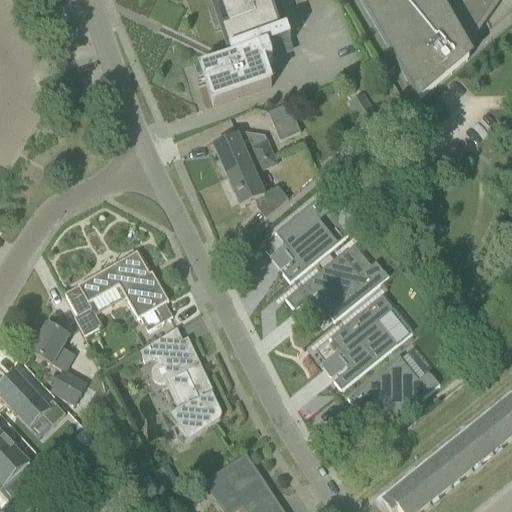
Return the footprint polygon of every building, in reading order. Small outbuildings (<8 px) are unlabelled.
[(268,0),(210,0),(215,14),(222,11),(229,30),(221,32),(232,63),(210,71),(215,84),(205,87),(212,110),(271,89),(263,67),(272,63),(269,52),(284,47),(268,0)] [(470,46),(471,45),(469,42),(475,32),(498,0),(358,0),(414,95),(455,59),(456,60),(457,59),(455,57),(469,45),(470,46)] [(363,98),(349,106),(358,121),(371,113),(363,98)] [(300,135),(288,107),(268,116),(279,144),(300,135)] [(213,148),(227,179),(250,169),(254,167),(241,136),(213,148)] [(273,159),(266,142),(249,150),(256,166),(273,159)] [(277,168),(273,159),(256,166),(260,175),(277,168)] [(250,169),(227,179),(240,211),(259,202),(262,207),(256,211),(265,222),(288,203),(277,189),(262,196),(250,169)] [(318,202),(274,237),(275,238),(276,237),(285,247),(289,253),(286,255),(285,255),(284,256),(291,265),(292,265),(292,264),(294,267),(282,277),(289,287),(338,247),(337,246),(319,223),(328,215),(327,213),(318,202)] [(139,254),(64,297),(74,315),(77,319),(77,320),(74,321),(85,341),(103,330),(96,319),(92,312),(92,311),(89,306),(118,289),(138,322),(151,315),(155,312),(165,307),(168,305),(139,254)] [(342,257),(285,303),(292,313),(308,300),(310,303),(317,313),(318,312),(317,311),(321,309),(325,314),(333,324),(332,325),(333,326),(388,281),(384,275),(383,275),(375,266),(371,269),(358,280),(342,259),(343,258),(342,258),(342,257)] [(382,299),(328,343),(329,344),(331,343),(339,353),(343,358),(340,361),(339,360),(338,361),(346,370),(347,369),(349,372),(334,385),(341,394),(396,350),(377,326),(392,313),(390,311),(391,311),(382,299)] [(165,307),(155,312),(163,326),(173,320),(165,307)] [(75,359),(61,351),(68,340),(47,328),(30,357),(61,375),(50,395),(75,409),(86,388),(65,376),(75,359)] [(170,418),(185,439),(218,423),(219,422),(220,422),(220,421),(221,420),(221,418),(221,417),(221,416),(220,414),(186,344),(165,354),(159,343),(139,355),(144,367),(153,363),(156,368),(154,369),(152,372),(150,375),(151,379),(151,382),(154,385),(157,387),(159,387),(161,387),(165,386),(177,413),(170,418)] [(399,360),(347,402),(354,412),(370,399),(372,402),(379,412),(380,411),(379,410),(383,408),(395,423),(394,424),(395,426),(440,389),(430,378),(428,376),(430,375),(412,353),(401,362),(399,360)] [(16,376),(0,390),(0,400),(29,432),(43,420),(52,430),(65,418),(52,405),(47,409),(16,376)] [(511,392),(378,500),(387,511),(424,511),(429,508),(428,506),(435,500),(437,502),(450,491),(449,489),(456,483),(458,485),(471,474),(470,472),(477,466),(479,468),(492,457),(491,455),(498,449),(500,451),(511,441),(511,438),(511,437),(511,392)] [(0,435),(0,494),(29,467),(0,435)] [(278,511),(245,461),(228,472),(208,485),(225,511),(237,511),(243,508),(245,511),(278,511)] [(178,486),(169,469),(159,475),(168,492),(178,486)] [(158,489),(148,481),(140,491),(150,499),(158,489)]
